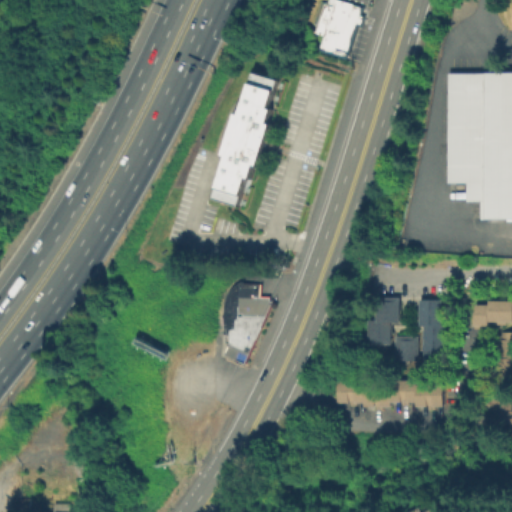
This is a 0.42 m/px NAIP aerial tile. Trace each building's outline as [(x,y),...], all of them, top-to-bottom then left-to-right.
[(344,55),(319,48),(323,34),(312,31),(321,1),(327,2),(327,0),(342,0),(359,5),(344,55)] [(237,205),(213,197),(226,155),(221,154),(234,112),(239,114),(252,70),(276,78),(267,107),(271,108),(266,122),(271,124),(258,166),(254,164),(249,179),(245,178),(237,205)] [(511,217),(483,218),(483,201),(470,201),(469,181),(451,181),(450,72),(511,71),(511,217)] [(239,280),(242,280),(242,282),(259,282),(259,296),(268,296),(268,300),(272,300),(244,363),(223,353),(228,343),(223,344),(222,332),(221,314),(222,305),(224,297),(229,289),(231,286),(235,282),(239,280)] [(392,344),(369,344),(370,296),(402,296),(401,323),(392,323),(392,344)] [(420,299),(442,299),(442,324),(445,324),(445,362),(424,362),(424,325),(420,325),(420,299)] [(511,321),(504,321),(504,324),(495,324),(495,320),(488,320),(488,325),(473,325),(473,311),(475,311),(475,303),(487,303),(487,299),(511,299),(511,321)] [(511,423),(494,423),(495,410),(490,410),(491,384),(496,384),(496,356),(501,356),(502,332),(511,332),(511,423)] [(396,335),(418,335),(418,359),(395,359),(396,335)] [(338,401),(338,379),(365,379),(365,383),(392,383),(392,379),(421,379),(421,383),(445,382),(445,405),(434,405),(434,408),(427,408),(427,405),(417,405),(417,401),(407,401),(407,403),(401,404),(401,400),(391,400),(391,405),(381,405),(382,408),(375,408),(375,405),(364,405),(364,401),(355,401),(355,404),(348,404),(348,401),(338,401)] [(52,511),(52,502),(69,502),(69,511),(52,511)]
